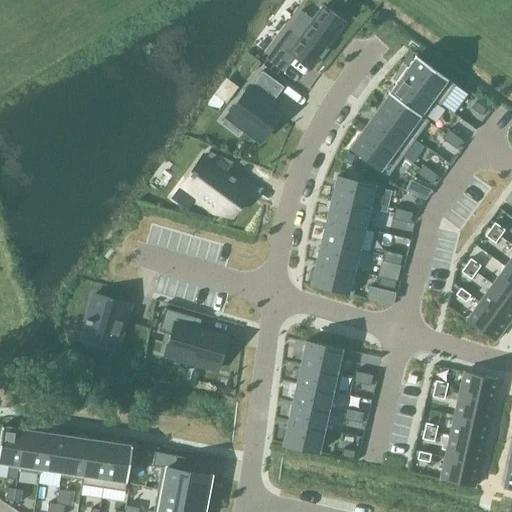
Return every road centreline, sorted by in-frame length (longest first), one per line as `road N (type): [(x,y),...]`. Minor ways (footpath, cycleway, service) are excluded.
road 1 (residential): [(273,295),(302,163),(345,86),(380,44)]
road 2 (residential): [(511,359),(484,358),(273,295)]
road 3 (residential): [(247,499),(273,295)]
